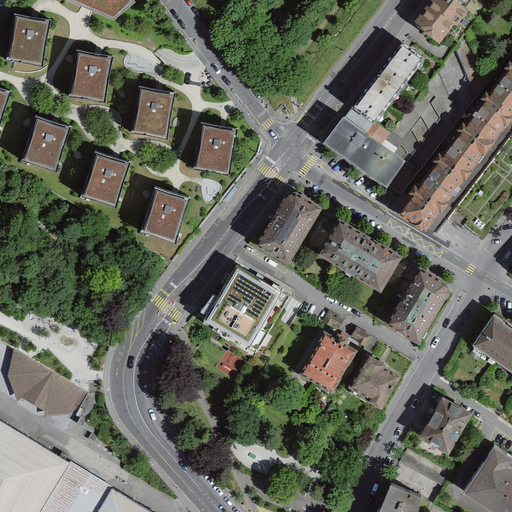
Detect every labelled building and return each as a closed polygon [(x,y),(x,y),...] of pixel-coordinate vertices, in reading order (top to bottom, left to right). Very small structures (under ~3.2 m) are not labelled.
[(67,0),(82,6),(87,9),(93,11),(114,20),(136,2),(134,0),(67,0)] [(432,0),(416,21),(442,41),(474,0),(432,0)] [(33,16),(14,13),(6,60),(43,67),(52,20),(39,17),(37,17),(33,16)] [(423,60),(402,43),(353,107),(374,123),(423,60)] [(95,53),(77,50),(68,97),(106,103),(114,56),(100,54),(98,53),(95,53)] [(511,65),(410,200),(400,213),(426,230),(511,118),(511,65)] [(155,89),(139,86),(131,133),(167,139),(176,93),(163,91),(161,90),(155,89)] [(0,127),(12,91),(0,87),(0,127)] [(353,107),(345,118),(366,134),(374,123),(353,107)] [(52,120),(36,115),(21,161),(57,172),(72,126),(59,122),(56,121),(52,120)] [(366,134),(345,118),(327,143),(389,188),(407,163),(366,134)] [(220,125),(202,122),(193,170),(230,176),(238,129),(225,126),(223,126),(220,125)] [(465,226),(483,240),(511,205),(511,137),(456,210),(449,220),(462,230),(465,226)] [(113,156),(95,151),(81,196),(116,208),(131,162),(119,158),(116,157),(113,156)] [(172,192),(155,186),(141,232),(176,244),(191,197),(178,193),(175,193),(172,192)] [(283,194),(252,240),(285,262),(322,205),(300,191),(283,194)] [(402,194),(392,208),(400,213),(410,200),(402,194)] [(381,292),(401,257),(336,219),(315,254),(381,292)] [(292,296),(236,262),(201,319),(255,353),(292,296)] [(416,263),(382,322),(419,343),(449,290),(447,280),(416,263)] [(329,310),(323,322),(338,331),(345,318),(329,310)] [(511,329),(494,317),(473,348),(511,374),(511,329)] [(357,326),(351,336),(366,344),(372,335),(357,326)] [(322,332),(298,376),(331,395),(356,351),(346,346),(349,341),(338,335),(336,339),(322,332)] [(19,351),(14,348),(7,375),(18,402),(42,417),(71,414),(78,409),(89,393),(71,382),(31,358),(19,351)] [(367,357),(347,391),(381,411),(401,377),(367,357)] [(443,399),(419,441),(449,457),(473,416),(443,399)] [(0,511),(150,511),(147,510),(112,488),(109,487),(94,478),(83,471),(70,463),(29,438),(5,423),(0,420),(0,511)] [(511,456),(495,445),(465,492),(496,511),(511,511),(511,469),(509,468),(511,463),(511,456)] [(415,511),(421,496),(392,483),(379,511),(415,511)]
